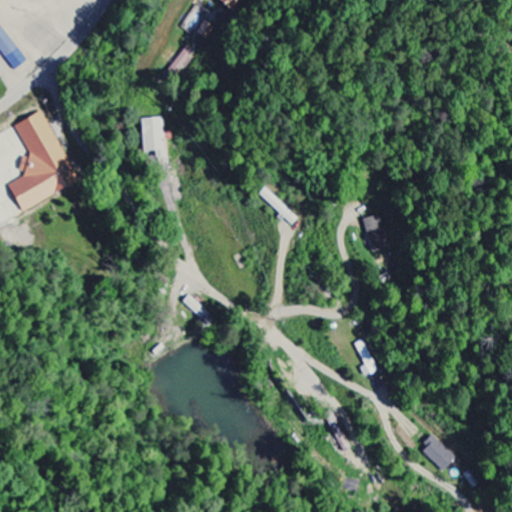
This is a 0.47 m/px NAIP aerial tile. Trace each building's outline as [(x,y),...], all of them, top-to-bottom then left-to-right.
[(217,0),(234,13),(244,0),(217,0)] [(197,35),(209,40),(215,27),(203,22),(197,35)] [(194,53),(186,47),(171,69),(179,74),(194,53)] [(140,120),(141,154),(164,153),(163,119),(140,120)] [(390,249),(380,216),(362,221),(372,254),(390,249)] [(379,372),(364,341),(356,345),(366,366),(361,369),(365,378),(379,372)] [(442,471),(455,458),(433,437),(420,450),(442,471)]
